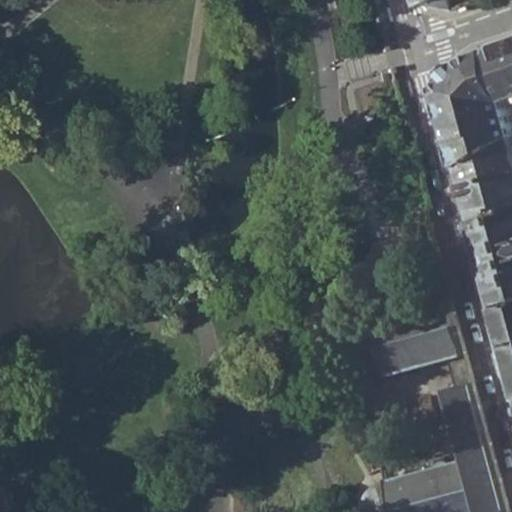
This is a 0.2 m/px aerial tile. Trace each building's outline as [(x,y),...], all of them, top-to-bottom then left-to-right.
[(424,0),(426,4),(452,9),(455,9),(451,0),(424,0)] [(511,41),(499,46),(471,56),(447,86),(470,167),(511,142),(511,41)] [(371,115),(362,117),(364,126),(373,124),(371,115)] [(511,142),(470,167),(484,218),(511,208),(511,142)] [(511,208),(484,218),(508,305),(511,303),(511,208)] [(510,511),(456,311),(383,331),(387,346),(383,347),(391,375),(451,359),(460,392),(451,394),(468,458),(388,480),(373,490),(366,507),(366,511),(510,511)]
